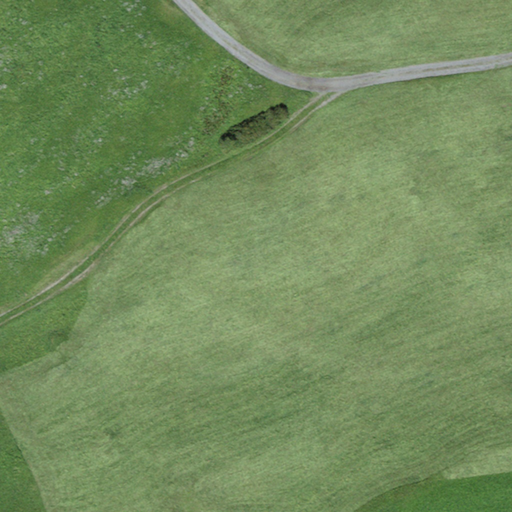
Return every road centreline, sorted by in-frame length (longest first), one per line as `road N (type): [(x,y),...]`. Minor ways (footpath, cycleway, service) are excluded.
road 1 (track): [(345,83),(270,138),(190,170),(0,313)]
road 2 (track): [(511,56),(345,83),(302,81),(267,73),(178,0)]
